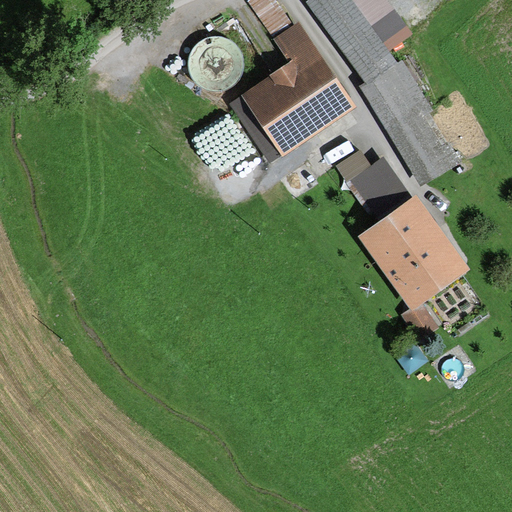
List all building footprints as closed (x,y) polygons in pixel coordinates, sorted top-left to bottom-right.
[(249,0),(247,2),(274,41),(289,63),(239,97),(242,102),(231,109),(269,164),(280,157),(282,160),(356,109),(298,25),(294,27),(274,0),(249,0)] [(363,82),(364,84),(398,63),(389,51),(351,0),(307,0),(306,1),(363,82)] [(387,0),(351,0),(389,51),(412,34),(387,0)] [(242,76),(244,65),(242,55),(236,46),(227,40),(217,38),(206,40),(197,46),(191,55),(189,65),(191,76),(197,85),(206,91),(217,93),(227,91),(236,85),(242,76)] [(402,60),(398,63),(364,84),(363,82),(359,85),(421,187),(460,163),(430,113),(433,111),(402,60)] [(194,137),(221,187),(260,166),(233,116),(194,137)] [(466,270),(415,197),(411,200),(382,159),(370,167),(359,151),(335,168),(375,226),(358,238),(408,310),(466,270)] [(417,336),(433,326),(419,306),(404,316),(417,336)]
